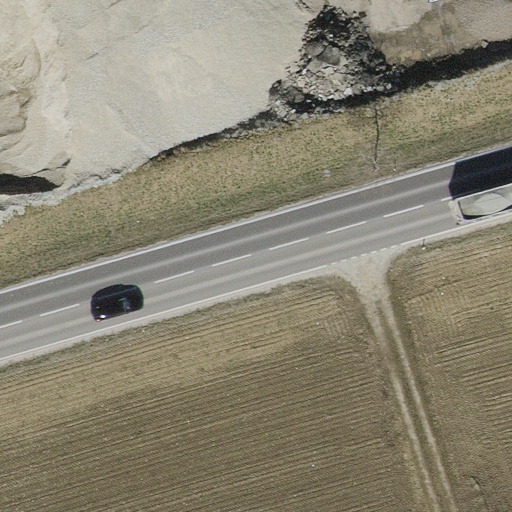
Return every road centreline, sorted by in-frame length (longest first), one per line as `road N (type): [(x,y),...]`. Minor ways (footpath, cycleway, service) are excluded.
road 1 (primary): [(511,183),(0,330)]
road 2 (track): [(450,511),(358,226)]
